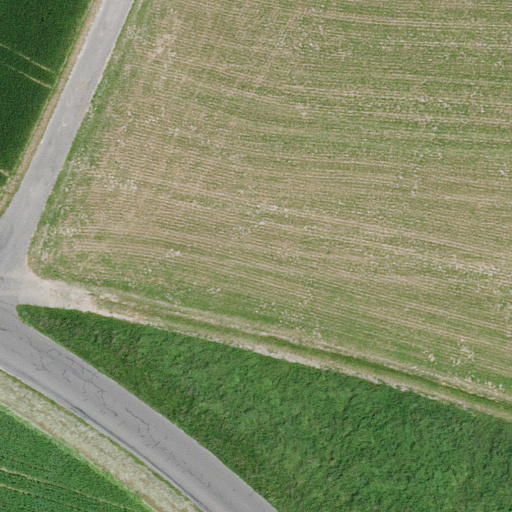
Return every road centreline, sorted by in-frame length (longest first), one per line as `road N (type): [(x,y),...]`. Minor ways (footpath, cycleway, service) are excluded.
road 1 (tertiary): [(0,338),(85,388),(239,511)]
road 2 (unclassified): [(0,254),(117,0)]
